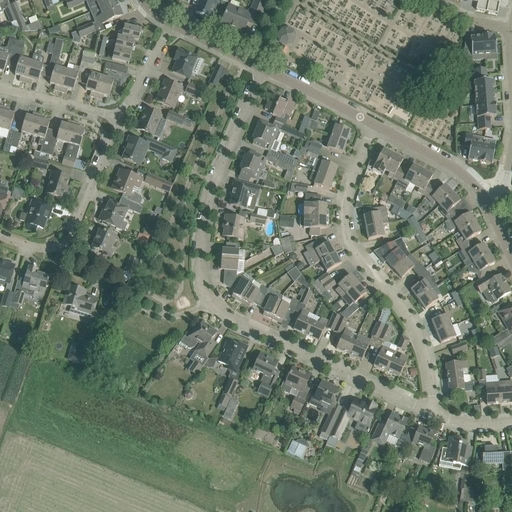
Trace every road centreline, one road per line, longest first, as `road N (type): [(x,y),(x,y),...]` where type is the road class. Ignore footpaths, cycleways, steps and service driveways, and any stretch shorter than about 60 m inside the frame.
road 1 (residential): [(261,69),(207,208),(203,286),(234,321),(430,412)]
road 2 (residential): [(430,412),(418,337),(353,248),(346,223),(372,123)]
road 3 (residential): [(53,245),(76,226),(119,117)]
road 4 (residential): [(372,123),(459,171),(481,195)]
road 5 (residential): [(261,69),(372,123)]
road 6 (residential): [(119,117),(0,87)]
